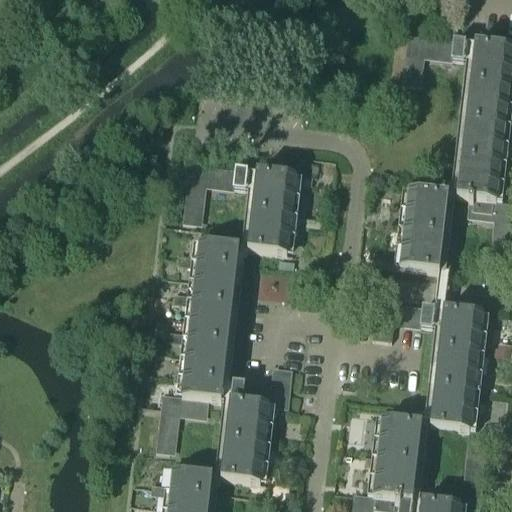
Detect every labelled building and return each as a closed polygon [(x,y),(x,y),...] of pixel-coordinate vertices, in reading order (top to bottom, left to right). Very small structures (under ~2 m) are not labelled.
[(451,67),(463,68),(465,47),(407,41),(406,56),(451,61),(451,67)] [(469,205),(467,218),(511,223),(511,208),(496,207),(511,65),(511,52),(474,48),(456,203),(469,205)] [(402,90),(415,92),(418,62),(405,61),(402,90)] [(233,196),(245,198),(247,177),(189,170),(188,185),(234,191),(233,196)] [(296,182),(256,178),(247,256),(287,261),(296,182)] [(183,229),(196,230),(201,191),(187,190),(183,229)] [(448,200),(409,196),(399,274),(439,279),(448,200)] [(493,274),(507,276),(511,232),(511,227),(499,226),(493,274)] [(179,261),(178,271),(197,273),(193,302),(174,300),(173,309),(192,311),(189,340),(170,338),(169,347),(188,350),(185,378),(175,377),(174,386),(184,388),(182,402),(163,399),(161,414),(207,419),(208,406),(221,408),(239,253),(200,248),(198,264),(179,261)] [(420,328),(420,334),(432,335),(434,314),(376,308),(374,323),(420,328)] [(429,432),(469,437),(482,320),(443,315),(429,432)] [(393,333),(383,332),(373,331),(372,345),(391,348),(393,333)] [(276,394),(290,395),(292,376),(278,374),(276,394)] [(220,485),(260,489),(269,412),(288,414),(289,400),(244,395),(244,389),(232,388),(230,407),(229,407),(220,485)] [(156,458),(170,459),(174,420),(160,419),(156,458)] [(412,507),(421,429),(382,424),(373,502),(354,500),(352,511),(411,511),(412,507)] [(468,494),(481,495),(488,438),(474,436),(468,494)] [(208,511),(212,482),(173,477),(171,492),(152,490),(151,500),(170,502),(168,511),(208,511)] [(419,511),(460,511),(461,511),(479,511),(481,500),(435,495),(433,508),(421,506),(419,511)]
